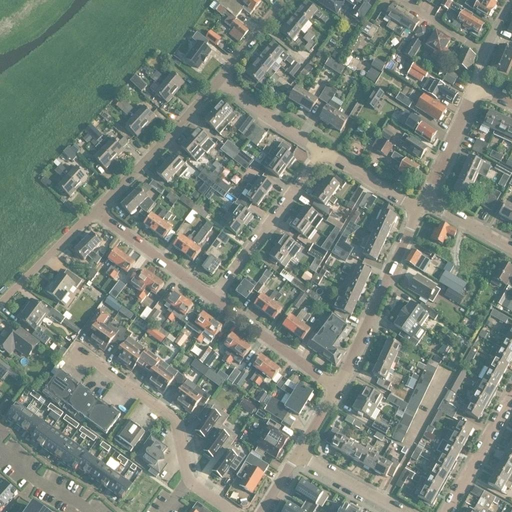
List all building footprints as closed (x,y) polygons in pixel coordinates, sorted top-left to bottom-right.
[(231,0),(213,0),(219,5),(235,18),(243,9),(249,15),(260,2),(258,0),(233,0),(233,1),(231,0)] [(330,0),(326,7),(336,14),(344,3),(338,0),(330,0)] [(345,0),(354,6),(349,15),(360,22),(370,7),(366,5),(369,0),(345,0)] [(452,3),(447,0),(443,0),(440,6),(448,10),(448,9),(452,3)] [(466,0),(464,4),(487,18),(496,4),(490,0),(478,0),(478,1),(476,0),(466,0)] [(305,1),(296,11),(309,21),(314,15),(319,19),(322,15),(305,1)] [(386,28),(394,32),(406,13),(392,4),(384,16),(391,20),(386,28)] [(219,5),(215,11),(222,17),(224,14),(228,18),(224,23),(233,30),(229,35),(238,42),(248,31),(235,20),(236,19),(235,18),(219,5)] [(463,27),(469,31),(470,29),(478,34),(483,25),(471,18),(473,15),(464,10),(457,22),(464,26),(463,27)] [(300,32),(309,21),(296,11),(288,21),(300,32)] [(419,22),(406,13),(394,32),(400,37),(405,29),(412,33),(419,22)] [(300,32),(288,21),(279,32),(292,42),(300,32)] [(360,31),(366,35),(372,39),(378,30),(366,22),(360,31)] [(210,31),(205,38),(215,45),(220,39),(210,31)] [(305,36),(311,41),(314,37),(308,32),(305,36)] [(435,52),(431,58),(443,65),(450,54),(444,50),(450,41),(435,32),(426,46),(435,52)] [(197,43),(185,59),(198,69),(202,63),(203,64),(207,58),(206,57),(211,52),(204,47),(206,44),(208,42),(197,33),(192,39),(197,43)] [(316,45),(311,41),(305,36),(303,39),(308,43),(304,48),(310,52),(316,45)] [(412,60),(421,45),(413,40),(404,54),(412,60)] [(270,42),(262,53),(275,63),(279,58),(284,62),(285,60),(291,65),(293,62),(283,53),(270,42)] [(402,55),(407,46),(402,42),(396,51),(402,55)] [(511,56),(511,50),(499,45),(490,66),(505,73),(511,56)] [(459,57),(456,64),(468,72),(475,57),(461,49),(456,56),(459,57)] [(347,50),(339,63),(346,68),(352,58),(350,55),(351,53),(347,50)] [(266,73),(275,63),(262,53),(254,63),(266,73)] [(174,55),(170,61),(177,66),(181,60),(174,55)] [(329,59),(325,65),(330,69),(334,62),(329,59)] [(381,72),(385,66),(375,60),(371,67),(381,72)] [(258,84),(266,73),(254,63),(245,73),(258,84)] [(300,68),(294,63),(286,73),(292,77),(300,68)] [(411,70),(425,78),(428,72),(414,64),(411,70)] [(442,78),(446,68),(441,65),(436,74),(442,78)] [(366,78),(373,83),(379,74),(371,69),(366,78)] [(148,70),(145,74),(155,83),(150,90),(155,94),(167,104),(176,94),(164,83),(159,79),(153,75),(148,70)] [(294,83),(298,86),(308,73),(304,70),(294,83)] [(449,71),(443,81),(452,86),(458,77),(449,71)] [(172,74),(164,83),(176,94),(184,84),(172,74)] [(135,75),(129,81),(141,91),(146,84),(135,75)] [(435,81),(429,78),(422,90),(427,93),(436,100),(437,98),(440,97),(451,104),(457,95),(435,81)] [(323,102),(332,88),(327,85),(318,99),(323,102)] [(298,108),(306,94),(296,88),(288,101),(298,108)] [(330,102),(337,91),(332,88),(323,102),(328,105),(327,107),(319,120),(329,127),(337,113),(340,108),(330,102)] [(383,94),(375,88),(364,104),(372,109),(383,94)] [(408,108),(411,102),(398,93),(395,99),(408,108)] [(317,101),(306,94),(298,108),(309,114),(317,101)] [(445,109),(423,95),(415,107),(437,121),(445,109)] [(130,112),(135,117),(146,128),(155,118),(144,107),(138,114),(128,104),(130,103),(125,99),(120,104),(124,108),(130,112)] [(220,103),(212,112),(227,126),(235,117),(220,103)] [(349,118),(354,120),(362,107),(357,104),(349,118)] [(130,112),(124,108),(121,111),(126,116),(130,112)] [(487,134),(489,129),(494,131),(500,117),(496,116),(497,114),(489,110),(486,118),(483,117),(481,117),(479,120),(481,122),(484,123),(482,126),(480,131),(487,134)] [(405,111),(397,122),(404,127),(413,132),(416,133),(415,134),(429,143),(430,142),(432,142),(435,139),(433,137),(436,133),(422,124),(421,124),(419,123),(420,121),(412,116),(405,111)] [(219,135),(227,126),(212,112),(204,121),(219,135)] [(347,119),(337,113),(329,127),(339,133),(347,119)] [(125,127),(136,138),(146,128),(135,117),(125,127)] [(245,123),(250,126),(254,120),(249,117),(245,123)] [(504,119),(500,117),(494,131),(492,135),(504,140),(505,136),(511,121),(511,120),(505,117),(504,119)] [(96,142),(99,139),(102,136),(90,124),(84,130),(94,140),(96,142)] [(247,140),(257,127),(252,124),(243,137),(247,140)] [(257,127),(247,140),(252,143),(261,131),(257,127)] [(198,130),(189,139),(205,153),(206,154),(215,145),(198,130)] [(384,130),(380,136),(388,142),(392,135),(384,130)] [(261,131),(252,143),(256,147),(266,134),(261,131)] [(87,144),(92,139),(87,134),(83,139),(87,144)] [(419,144),(404,134),(399,141),(405,144),(402,148),(419,159),(426,150),(418,145),(419,144)] [(99,139),(96,142),(103,149),(115,160),(124,151),(122,149),(128,142),(124,138),(117,144),(112,140),(109,136),(103,142),(99,139)] [(189,139),(181,148),(192,158),(196,162),(205,153),(189,139)] [(91,143),(100,152),(94,159),(105,170),(115,160),(103,149),(96,142),(94,140),(91,143)] [(476,140),(474,145),(485,150),(488,145),(476,140)] [(227,141),(224,146),(236,156),(240,151),(227,141)] [(386,158),(392,148),(382,141),(375,152),(386,158)] [(270,151),(267,155),(285,169),(286,168),(289,164),(291,165),(295,160),(287,153),(290,149),(282,142),(275,152),(274,154),(270,151)] [(75,145),(70,149),(75,154),(80,150),(75,145)] [(483,155),(485,150),(474,145),(472,150),(483,155)] [(220,150),(232,160),(236,156),(224,146),(220,150)] [(64,152),(72,162),(77,157),(75,154),(70,149),(69,147),(64,152)] [(240,151),(236,156),(249,166),(253,161),(240,151)] [(390,158),(402,165),(398,171),(411,179),(412,177),(413,178),(416,174),(415,173),(418,168),(394,153),(390,158)] [(267,155),(260,165),(266,170),(278,179),(285,169),(267,155)] [(187,169),(172,156),(165,165),(179,177),(187,169)] [(236,156),(232,160),(245,171),(249,166),(236,156)] [(468,157),(463,168),(478,175),(486,178),(490,167),(482,164),(483,163),(468,157)] [(509,178),(511,172),(511,171),(497,163),(494,169),(509,178)] [(67,177),(78,188),(87,178),(76,168),(70,174),(60,165),(57,168),(62,173),(67,177)] [(179,178),(179,177),(165,165),(156,174),(167,183),(175,175),(179,178)] [(216,169),(212,174),(218,179),(221,175),(225,169),(220,165),(216,169)] [(57,168),(54,171),(59,176),(62,173),(57,168)] [(463,168),(458,180),(472,186),(478,175),(463,168)] [(205,169),(201,173),(214,183),(218,179),(212,174),(205,169)] [(197,178),(210,188),(214,183),(201,173),(197,178)] [(248,186),(252,188),(264,197),(271,188),(259,179),(256,176),(248,186)] [(78,188),(67,177),(64,180),(58,187),(69,198),(78,188)] [(327,178),(320,188),(331,197),(338,188),(341,190),(345,184),(335,177),(332,182),(327,178)] [(218,179),(214,183),(227,194),(230,189),(227,186),(221,181),(218,179)] [(453,191),(467,197),(472,186),(458,180),(453,191)] [(53,185),(49,181),(44,186),(48,190),(53,185)] [(158,186),(154,182),(153,181),(148,186),(160,196),(165,191),(162,189),(158,186)] [(227,194),(214,183),(210,188),(223,198),(227,194)] [(248,186),(242,195),(244,197),(240,202),(241,203),(249,208),(252,204),(257,207),(264,197),(252,188),(248,186)] [(336,201),(331,197),(320,188),(312,198),(324,207),(328,201),(333,205),(336,201)] [(141,209),(146,213),(147,214),(154,204),(138,189),(129,197),(139,207),(141,209)] [(358,189),(349,203),(346,207),(352,210),(355,206),(363,192),(358,189)] [(492,196),(486,208),(491,211),(500,193),(495,191),(492,196)] [(486,208),(492,196),(487,193),(480,205),(486,208)] [(366,194),(358,207),(364,210),(372,197),(367,195),(366,194)] [(179,200),(192,210),(195,206),(182,196),(179,200)] [(129,197),(121,206),(130,215),(139,207),(129,197)] [(226,214),(231,217),(243,226),(250,216),(245,212),(249,208),(241,203),(240,202),(237,206),(238,208),(234,213),(230,210),(226,214)] [(506,219),(510,222),(511,218),(511,205),(511,207),(505,203),(499,215),(499,216),(500,218),(504,220),(505,220),(506,219)] [(377,223),(390,229),(395,218),(390,215),(392,210),(383,205),(380,211),(382,212),(377,223)] [(192,210),(198,214),(205,220),(208,216),(195,206),(192,210)] [(151,215),(143,225),(153,233),(161,222),(164,218),(168,213),(170,209),(168,207),(158,220),(151,215)] [(322,220),(317,216),(305,208),(298,218),(309,227),(314,230),(322,220)] [(190,224),(198,214),(192,210),(185,221),(190,224)] [(329,218),(342,226),(346,220),(332,212),(329,218)] [(350,224),(354,226),(361,215),(356,213),(350,224)] [(240,230),(243,226),(231,217),(226,214),(222,218),(227,222),(224,227),(236,236),(237,236),(239,236),(241,232),(241,231),(240,230)] [(314,230),(309,227),(298,218),(290,228),(307,240),(314,230)] [(329,218),(326,222),(340,230),(342,226),(329,218)] [(372,234),(385,240),(390,229),(377,223),(371,220),(366,231),(372,234)] [(161,222),(153,233),(163,240),(171,229),(161,222)] [(197,234),(182,254),(193,261),(200,251),(195,247),(197,244),(197,245),(199,244),(212,227),(206,222),(203,226),(197,234)] [(201,224),(195,232),(197,234),(203,226),(201,224)] [(430,240),(442,245),(446,235),(453,238),(456,232),(440,225),(436,234),(433,232),(430,240)] [(181,236),(173,247),(182,254),(197,234),(195,232),(191,236),(189,235),(186,240),(181,236)] [(222,232),(217,238),(222,242),(225,244),(230,238),(227,235),(222,232)] [(82,242),(91,252),(101,243),(91,233),(82,242)] [(343,233),(334,248),(348,256),(351,252),(343,247),(349,237),(343,233)] [(367,245),(374,248),(380,251),(385,240),(372,234),(367,245)] [(295,246),(283,237),(276,247),(288,256),(295,246)] [(210,248),(205,254),(201,260),(206,263),(202,268),(212,275),(220,264),(213,259),(218,253),(216,252),(222,242),(217,238),(210,248)] [(83,260),(91,252),(82,242),(74,250),(83,260)] [(375,262),(380,251),(374,248),(367,245),(362,242),(360,247),(365,249),(362,256),(375,262)] [(310,250),(324,257),(327,252),(314,244),(310,250)] [(269,257),(270,258),(268,260),(275,265),(277,263),(284,268),(292,259),(288,256),(276,247),(269,257)] [(348,256),(334,248),(331,253),(345,261),(348,256)] [(110,276),(117,266),(125,256),(115,249),(108,260),(114,264),(106,274),(110,276)] [(324,257),(310,250),(308,254),(321,262),(324,257)] [(411,250),(404,262),(424,273),(431,261),(411,250)] [(134,263),(125,256),(117,266),(110,276),(113,279),(120,269),(127,274),(134,263)] [(227,269),(235,257),(233,256),(225,267),(227,269)] [(511,268),(501,263),(493,279),(505,286),(511,273),(511,268)] [(347,275),(352,278),(365,284),(370,273),(352,265),(347,275)] [(59,273),(55,280),(46,292),(60,303),(73,285),(76,288),(81,281),(67,270),(62,276),(59,273)] [(87,278),(91,281),(98,273),(94,270),(87,278)] [(139,298),(146,288),(154,278),(144,270),(139,276),(135,273),(128,283),(138,291),(135,295),(139,298)] [(445,271),(439,283),(449,289),(460,296),(467,285),(445,271)] [(306,272),(301,279),(308,284),(313,277),(306,272)] [(302,292),(304,293),(306,289),(307,290),(308,289),(300,283),(294,279),(288,274),(284,279),(302,292)] [(317,286),(319,283),(322,278),(318,276),(315,274),(312,280),(312,283),(317,286)] [(342,287),(347,289),(360,295),(365,284),(352,278),(347,275),(342,287)] [(253,290),(257,293),(263,285),(268,280),(262,276),(258,282),(256,284),(247,277),(236,292),(245,300),(253,290)] [(417,276),(409,290),(421,297),(427,301),(436,287),(417,276)] [(154,278),(146,288),(139,298),(142,300),(146,295),(147,297),(151,292),(156,295),(163,285),(154,278)] [(118,286),(112,295),(117,299),(124,289),(118,286)] [(337,298),(342,300),(355,306),(360,295),(347,289),(342,287),(337,298)] [(304,293),(307,296),(317,303),(320,298),(308,289),(307,290),(306,289),(304,293)] [(449,289),(444,295),(460,305),(463,298),(460,296),(449,289)] [(171,315),(175,310),(183,299),(173,292),(165,302),(172,307),(164,317),(168,320),(171,315)] [(304,293),(302,292),(292,305),(297,309),(307,296),(304,293)] [(495,303),(502,307),(508,297),(501,293),(495,303)] [(116,302),(108,296),(103,303),(109,307),(111,305),(113,306),(116,302)] [(261,296),(254,306),(264,313),(271,303),(274,299),(275,298),(271,296),(268,300),(261,296)] [(502,307),(511,312),(511,310),(511,298),(508,297),(502,307)] [(350,318),(355,306),(342,300),(337,298),(331,309),(335,311),(333,314),(345,323),(348,317),(350,318)] [(26,306),(24,308),(41,321),(45,316),(49,319),(50,317),(59,324),(61,322),(64,318),(62,317),(51,308),(47,313),(38,305),(29,299),(25,305),(26,306)] [(192,306),(183,299),(175,310),(171,315),(168,320),(171,322),(175,317),(181,321),(182,321),(185,317),(189,320),(194,314),(189,310),(192,306)] [(129,302),(125,307),(129,310),(133,305),(129,302)] [(281,310),(271,303),(264,313),(274,320),(281,310)] [(404,309),(401,314),(420,327),(427,317),(434,321),(438,316),(425,307),(422,312),(410,303),(405,310),(404,309)] [(282,327),(292,334),(300,323),(303,319),(306,314),(310,309),(306,306),(302,311),(295,320),(290,316),(282,327)] [(20,312),(16,318),(34,331),(31,335),(44,345),(46,346),(51,340),(40,331),(41,330),(37,327),(41,321),(24,308),(21,312),(20,312)] [(140,317),(145,321),(151,311),(147,308),(140,317)] [(160,313),(155,309),(146,321),(151,325),(160,313)] [(94,327),(86,338),(95,344),(107,328),(102,325),(109,317),(99,310),(89,324),(94,327)] [(493,310),(490,316),(505,324),(508,318),(493,310)] [(199,318),(194,314),(189,320),(186,325),(197,333),(193,338),(196,340),(211,320),(202,313),(199,318)] [(317,353),(332,364),(335,366),(345,352),(338,347),(352,329),(345,323),(333,314),(331,313),(313,336),(306,346),(317,353)] [(398,320),(393,326),(405,335),(402,340),(414,348),(426,332),(420,327),(401,314),(397,319),(398,320)] [(64,318),(61,322),(67,327),(70,322),(68,321),(64,318)] [(214,338),(221,327),(211,320),(196,340),(200,343),(204,338),(205,339),(208,334),(214,338)] [(300,323),(292,334),(302,341),(310,331),(300,323)] [(109,325),(107,328),(95,344),(104,351),(112,340),(117,344),(124,334),(126,331),(118,325),(115,329),(109,325)] [(511,326),(509,325),(506,326),(501,335),(506,338),(511,340),(511,326)] [(470,326),(466,333),(468,334),(472,337),(476,329),(470,326)] [(150,327),(146,332),(160,343),(164,337),(158,333),(150,327)] [(0,351),(1,353),(3,353),(5,351),(9,355),(14,348),(21,353),(23,350),(29,355),(38,343),(19,329),(15,336),(6,329),(0,336),(0,351)] [(161,329),(158,333),(164,337),(167,333),(161,329)] [(113,358),(123,365),(134,348),(130,345),(133,341),(128,338),(131,334),(126,331),(124,334),(117,344),(121,347),(113,358)] [(481,331),(478,336),(484,339),(487,334),(481,331)] [(182,334),(175,343),(181,347),(187,338),(182,334)] [(241,341),(231,334),(223,345),(229,349),(221,359),(225,362),(241,341)] [(511,340),(506,338),(500,348),(511,354),(511,340)] [(250,348),(241,341),(225,362),(229,365),(233,359),(235,361),(239,356),(242,359),(250,348)] [(388,341),(383,352),(395,358),(400,346),(388,341)] [(137,344),(134,348),(123,365),(131,371),(136,364),(142,368),(145,364),(144,363),(151,354),(137,344)] [(489,356),(494,359),(508,366),(511,358),(511,354),(500,348),(495,345),(489,356)] [(212,350),(207,346),(197,359),(202,364),(212,350)] [(212,352),(203,364),(208,368),(217,355),(212,352)] [(378,364),(390,369),(395,358),(383,352),(378,364)] [(469,352),(466,358),(472,361),(475,355),(469,352)] [(254,384),(262,373),(270,363),(260,356),(252,366),(258,370),(254,375),(254,376),(251,381),(254,384)] [(435,356),(432,360),(438,364),(439,365),(442,360),(435,356)] [(150,374),(145,381),(154,388),(165,371),(169,367),(155,357),(148,366),(147,365),(144,370),(150,374)] [(466,358),(464,363),(469,366),(472,361),(466,358)] [(488,370),(502,378),(508,366),(494,359),(488,370)] [(426,365),(436,370),(439,365),(438,364),(429,360),(426,365)] [(456,364),(450,361),(447,367),(453,370),(456,364)] [(196,362),(191,368),(198,373),(202,366),(196,362)] [(411,362),(409,364),(424,371),(424,370),(426,366),(419,363),(418,365),(411,362)] [(267,378),(271,381),(277,384),(283,377),(277,373),(279,370),(270,363),(262,373),(254,384),(257,386),(261,381),(264,382),(267,378)] [(0,378),(1,380),(8,371),(0,364),(0,378)] [(392,393),(394,385),(391,384),(391,383),(385,381),(390,369),(378,364),(372,375),(380,379),(377,385),(388,390),(392,393)] [(419,380),(422,375),(424,371),(409,364),(408,367),(415,370),(411,379),(418,382),(419,380)] [(426,365),(426,366),(424,370),(434,374),(436,370),(426,365)] [(169,367),(165,371),(154,388),(162,394),(170,383),(176,387),(183,377),(169,367)] [(496,388),(502,378),(488,370),(484,368),(478,378),(480,379),(496,388)] [(235,369),(226,381),(231,384),(232,383),(238,374),(240,372),(235,369)] [(422,375),(432,379),(434,374),(424,370),(424,371),(422,375)] [(59,371),(45,390),(65,405),(78,387),(72,382),(73,381),(59,371)] [(205,377),(213,383),(218,376),(217,376),(210,371),(205,377)] [(243,372),(235,384),(240,387),(248,375),(243,372)] [(457,374),(454,379),(460,382),(463,377),(457,374)] [(422,375),(419,380),(429,384),(432,379),(422,375)] [(192,384),(187,381),(183,377),(176,387),(180,390),(172,401),(181,408),(193,391),(189,388),(192,384)] [(286,393),(292,397),(305,405),(312,394),(299,386),(295,392),(284,385),(287,381),(283,377),(277,384),(275,386),(280,390),(286,393)] [(460,382),(454,379),(452,385),(457,388),(460,382)] [(476,391),(492,400),(495,393),(494,392),(496,388),(480,379),(474,390),(476,391)] [(419,380),(418,382),(417,385),(427,389),(429,384),(419,380)] [(65,405),(85,419),(100,399),(99,399),(98,401),(91,397),(93,395),(79,385),(78,387),(65,405)] [(415,389),(425,394),(427,389),(417,385),(416,386),(415,389)] [(196,387),(193,391),(181,408),(190,414),(198,403),(202,407),(210,397),(196,387)] [(365,388),(359,399),(376,409),(382,398),(365,388)] [(415,389),(413,394),(422,399),(425,394),(415,389)] [(492,400),(476,391),(470,402),(484,410),(486,406),(487,407),(492,400)] [(262,392),(256,402),(262,405),(262,404),(268,396),(262,392)] [(263,411),(268,414),(282,422),(289,411),(298,416),(305,405),(292,397),(286,393),(280,403),(271,397),(271,398),(268,396),(262,404),(266,406),(263,411)] [(410,399),(420,404),(422,399),(413,394),(410,399)] [(404,413),(406,409),(408,405),(403,403),(389,395),(386,401),(399,409),(398,411),(404,413)] [(85,419),(105,434),(120,415),(106,405),(105,407),(99,402),(100,400),(100,399),(85,419)] [(238,406),(243,409),(248,403),(243,399),(238,406)] [(370,420),(376,409),(359,399),(352,410),(370,420)] [(410,399),(408,404),(418,409),(420,404),(410,399)] [(8,409),(11,405),(5,400),(2,404),(8,409)] [(443,400),(440,406),(455,414),(458,409),(443,400)] [(468,407),(464,413),(478,421),(484,410),(470,402),(465,400),(463,405),(468,407)] [(16,424),(26,409),(17,402),(6,417),(16,424)] [(406,409),(416,413),(418,409),(408,404),(408,405),(406,409)] [(212,427),(217,431),(221,426),(228,417),(213,406),(195,431),(196,432),(195,434),(202,439),(203,437),(205,438),(212,427)] [(455,414),(440,406),(437,411),(452,419),(455,414)] [(16,424),(25,430),(35,415),(26,409),(16,424)] [(406,409),(404,413),(403,414),(413,418),(416,413),(406,409)] [(401,419),(411,423),(413,418),(403,414),(401,419)] [(35,415),(25,430),(33,436),(44,421),(35,415)] [(401,419),(399,424),(409,428),(411,423),(401,419)] [(270,428),(263,437),(282,449),(283,448),(285,449),(289,442),(287,441),(288,439),(277,432),(280,427),(269,420),(266,426),(270,428)] [(44,421),(33,436),(31,440),(40,446),(53,428),(44,421)] [(113,440),(130,452),(132,449),(144,433),(127,421),(116,437),(113,440)] [(372,428),(385,435),(388,429),(375,422),(372,428)] [(454,432),(453,433),(467,441),(473,430),(459,422),(456,428),(451,425),(448,430),(454,432)] [(409,428),(399,424),(397,428),(406,433),(409,428)] [(226,451),(230,446),(237,437),(221,426),(217,431),(203,451),(205,452),(204,454),(210,459),(211,457),(213,458),(221,447),(226,451)] [(428,426),(425,432),(431,435),(434,429),(428,426)] [(61,434),(53,428),(40,446),(48,452),(61,434)] [(331,446),(330,447),(341,453),(347,441),(337,435),(339,432),(333,428),(325,442),(331,446)] [(397,428),(394,433),(404,438),(406,433),(397,428)] [(243,442),(247,436),(241,432),(237,438),(243,442)] [(425,432),(422,437),(428,440),(431,435),(425,432)] [(404,438),(394,433),(392,439),(402,443),(404,438)] [(461,451),(467,441),(453,433),(447,444),(461,451)] [(57,459),(70,440),(61,434),(48,452),(57,459)] [(167,449),(150,437),(136,457),(151,468),(159,473),(166,464),(163,461),(162,456),(167,449)] [(281,451),(282,449),(263,437),(254,452),(261,457),(264,452),(275,459),(276,458),(278,459),(282,452),(281,451)] [(70,440),(57,459),(66,465),(79,446),(70,440)] [(347,441),(341,453),(352,460),(359,447),(347,441)] [(455,462),(461,451),(447,444),(441,455),(455,462)] [(370,454),(373,448),(367,445),(365,451),(359,447),(352,460),(363,466),(370,453),(370,454)] [(78,467),(88,453),(79,446),(66,465),(75,471),(78,467)] [(245,457),(230,446),(226,451),(212,471),(214,472),(212,474),(219,479),(220,477),(222,478),(229,467),(235,471),(245,457)] [(417,448),(413,453),(419,456),(422,451),(417,448)] [(511,455),(506,452),(499,463),(511,470),(511,455)] [(88,453),(78,467),(86,474),(97,459),(88,453)] [(370,453),(363,466),(374,472),(381,460),(370,454),(370,453)] [(438,460),(433,457),(430,462),(449,473),(451,474),(457,463),(455,462),(441,455),(438,460)] [(249,456),(236,478),(242,481),(239,487),(251,494),(263,475),(267,467),(249,456)] [(97,459),(86,474),(95,480),(106,465),(97,459)] [(381,460),(374,472),(385,478),(387,474),(392,477),(399,465),(393,462),(391,465),(381,460)] [(451,474),(449,473),(430,462),(427,468),(432,471),(429,476),(445,485),(451,474)] [(494,474),(511,484),(511,470),(499,463),(494,474)] [(106,465),(95,480),(104,486),(114,471),(106,465)] [(151,468),(148,472),(156,478),(159,473),(151,468)] [(401,475),(407,478),(412,481),(415,475),(405,469),(401,475)] [(113,492),(123,478),(114,471),(104,486),(113,492)] [(487,485),(501,493),(504,487),(509,490),(511,484),(494,474),(487,485)] [(401,475),(395,486),(401,489),(407,478),(401,475)] [(421,479),(418,484),(437,495),(439,495),(445,485),(429,476),(426,482),(421,479)] [(0,479),(0,478),(0,493),(9,502),(17,494),(0,479)] [(122,499),(132,484),(123,478),(113,492),(122,499)] [(305,482),(298,493),(310,500),(307,506),(315,511),(318,511),(322,506),(319,505),(326,494),(305,482)] [(439,495),(437,495),(418,484),(415,489),(420,492),(417,498),(424,501),(423,504),(431,508),(439,495)] [(487,511),(488,511),(492,503),(495,499),(484,492),(473,511),(470,509),(467,511),(487,511)] [(9,502),(0,493),(0,508),(2,510),(9,502)] [(209,511),(198,503),(193,511),(191,509),(190,511),(189,511),(209,511)]
